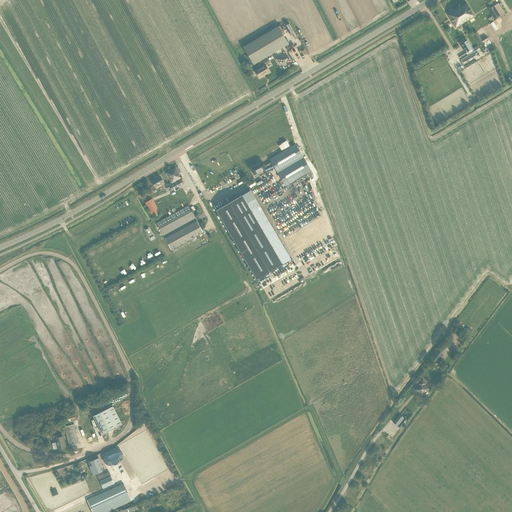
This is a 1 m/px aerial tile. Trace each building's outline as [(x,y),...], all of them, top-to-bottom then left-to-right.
[(455,28),(465,21),(471,18),(474,17),(472,12),(466,3),(458,8),(456,9),(447,15),(455,28)] [(500,16),(505,13),(498,3),(494,6),(500,16)] [(494,6),(489,9),(496,19),(500,16),(494,6)] [(260,62),(267,58),(289,44),(278,26),(243,47),(254,65),(260,62)] [(460,45),(465,53),(473,49),(467,40),(460,45)] [(465,53),(459,57),(462,62),(480,51),(477,46),(473,49),(465,53)] [(262,66),(255,71),(259,79),(270,73),(266,65),(270,63),(267,58),(260,62),(262,66)] [(282,144),(279,145),(282,150),(289,146),(286,140),(281,143),(282,144)] [(270,159),(271,162),(274,168),(285,186),(311,171),(295,144),(270,159)] [(262,161),(250,168),(252,173),(254,175),(259,173),(264,170),(265,173),(274,168),(271,162),(265,166),(262,161)] [(171,183),(169,184),(172,190),(184,184),(180,178),(181,178),(179,175),(180,174),(180,173),(181,172),(178,166),(166,173),(171,183)] [(157,180),(152,183),(156,188),(164,184),(160,176),(156,178),(157,180)] [(171,196),(175,204),(185,199),(181,191),(171,196)] [(242,195),(216,211),(256,280),(283,264),(242,195)] [(152,216),(160,212),(152,199),(145,203),(152,216)] [(195,218),(188,205),(156,223),(163,235),(195,218)] [(319,220),(285,239),(295,257),(329,237),(319,220)] [(203,233),(197,221),(165,239),(171,250),(203,233)] [(436,349),(430,358),(437,363),(444,355),(441,353),(443,351),(440,348),(438,351),(436,349)] [(421,380),(417,385),(418,386),(415,390),(418,392),(418,393),(422,396),(429,388),(425,385),(426,383),(422,379),(421,380)] [(113,406),(93,416),(102,434),(122,424),(113,406)] [(399,414),(393,422),(397,426),(403,418),(399,414)] [(69,446),(80,443),(74,424),(64,427),(69,446)] [(54,439),(55,439),(58,449),(66,447),(63,436),(59,437),(58,434),(53,436),(54,439)] [(92,466),(90,467),(94,475),(101,471),(99,467),(102,466),(99,459),(91,462),(92,466)] [(109,472),(98,477),(103,488),(114,483),(109,472)] [(124,484),(87,500),(92,511),(107,511),(131,501),(124,484)] [(140,508),(146,506),(143,500),(130,506),(130,507),(120,511),(132,511),(136,508),(139,507),(140,508)]
